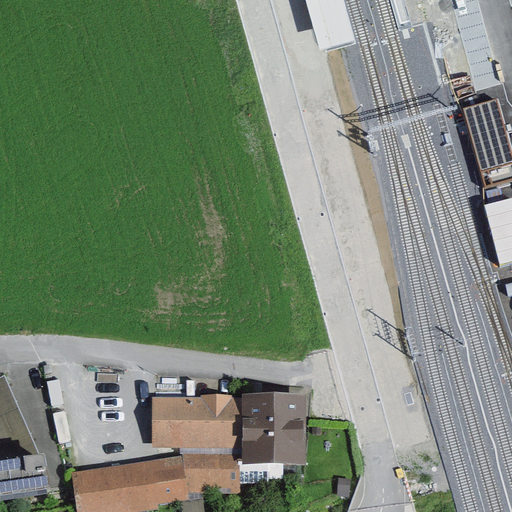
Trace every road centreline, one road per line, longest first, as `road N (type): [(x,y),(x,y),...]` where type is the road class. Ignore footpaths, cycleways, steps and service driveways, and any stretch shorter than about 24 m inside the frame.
road 1 (unclassified): [(253,0),(353,370)]
road 2 (residential): [(353,370),(319,376),(55,349),(0,351)]
road 3 (unclassified): [(353,370),(381,465),(380,511)]
